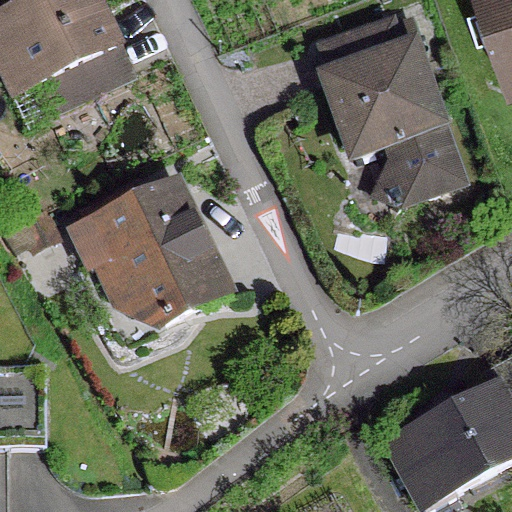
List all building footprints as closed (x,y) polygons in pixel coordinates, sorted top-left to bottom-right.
[(0,66),(16,59),(32,92),(111,55),(85,0),(45,0),(0,21),(0,66)] [(511,0),(472,0),(498,74),(511,69),(511,0)] [(348,76),(322,85),(350,163),(389,149),(398,176),(391,178),(402,210),(416,204),(425,207),(435,204),(441,197),(455,191),(409,57),(416,54),(407,27),(389,33),(388,29),(338,46),(348,76)] [(87,276),(105,268),(121,302),(142,292),(161,331),(226,300),(172,187),(68,236),(87,276)] [(18,232),(15,234),(29,261),(55,247),(40,216),(15,228),(18,232)] [(417,431),(384,449),(417,511),(439,511),(452,505),(450,501),(511,467),(511,370),(485,384),(490,393),(445,416),(438,404),(410,418),(417,431)]
